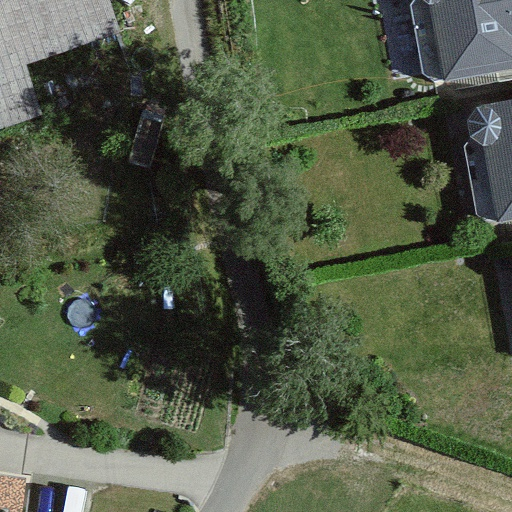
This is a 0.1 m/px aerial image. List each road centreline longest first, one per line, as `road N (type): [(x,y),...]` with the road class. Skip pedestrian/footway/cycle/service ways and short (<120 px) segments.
road 1 (residential): [(200,0),(262,358),(264,422),(247,475),(219,511)]
road 2 (track): [(264,422),(511,500)]
